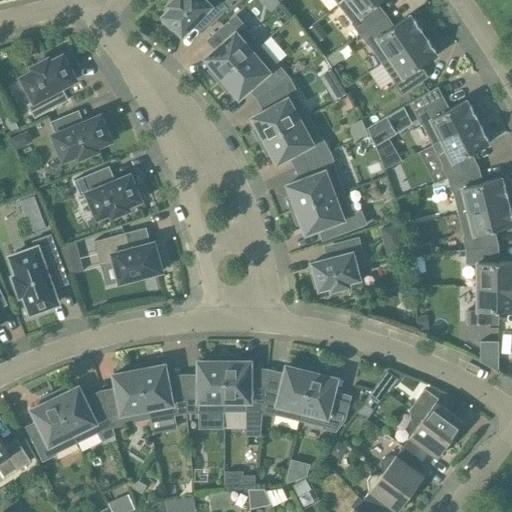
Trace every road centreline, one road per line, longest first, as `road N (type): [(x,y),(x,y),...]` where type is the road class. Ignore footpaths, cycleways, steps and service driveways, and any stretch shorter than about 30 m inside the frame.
road 1 (residential): [(273,321),(245,202),(191,116),(122,53)]
road 2 (residential): [(216,320),(198,223),(122,53)]
road 3 (residential): [(511,411),(411,354),(273,321)]
road 4 (residential): [(216,320),(113,337),(0,384)]
